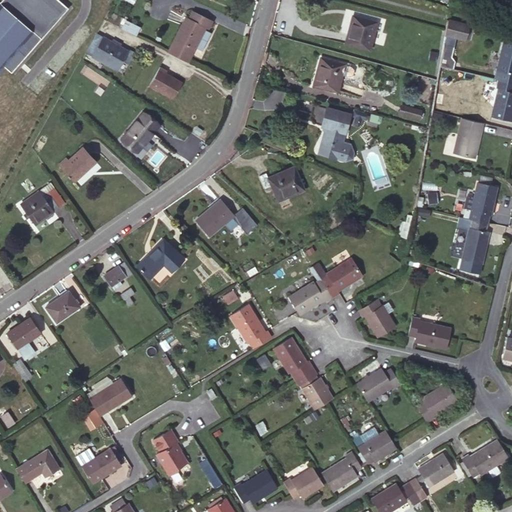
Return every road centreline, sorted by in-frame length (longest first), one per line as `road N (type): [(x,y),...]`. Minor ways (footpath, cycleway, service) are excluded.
road 1 (residential): [(264,0),(227,134),(206,162),(0,303)]
road 2 (residential): [(326,511),(497,399)]
road 3 (residential): [(78,511),(140,472),(120,436),(168,405),(196,412)]
road 4 (residential): [(326,334),(481,371)]
road 5 (residential): [(511,253),(481,371)]
